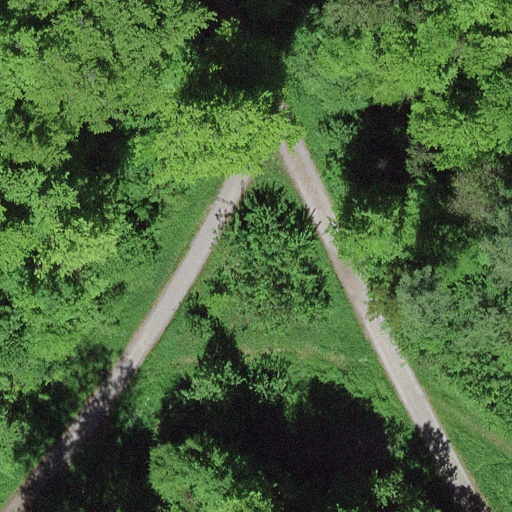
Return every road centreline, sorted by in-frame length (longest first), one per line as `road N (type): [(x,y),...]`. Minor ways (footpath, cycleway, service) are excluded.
road 1 (track): [(13,511),(175,300),(226,218),(270,115)]
road 2 (track): [(485,511),(360,296),(270,115)]
road 3 (track): [(270,115),(224,0)]
